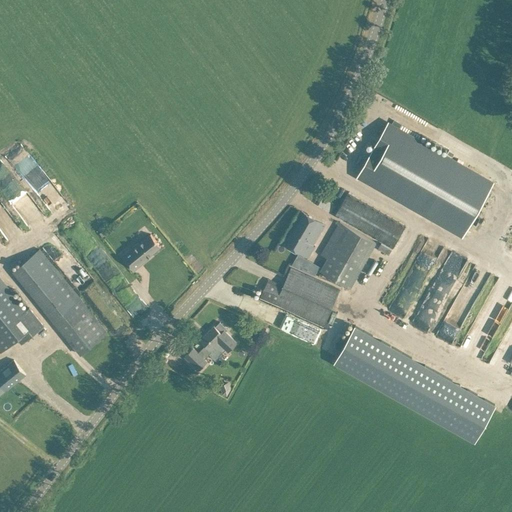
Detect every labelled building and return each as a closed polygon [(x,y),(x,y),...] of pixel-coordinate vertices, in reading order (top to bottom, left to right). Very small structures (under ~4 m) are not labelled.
[(511,193),(388,122),(358,175),(511,262),(511,193)] [(18,182),(6,188),(20,212),(32,205),(18,182)] [(348,192),(335,215),(343,220),(357,228),(393,248),(404,229),(405,226),(404,226),(356,198),(348,192)] [(325,224),(302,211),(293,226),(295,227),(285,244),(308,257),(315,246),(313,245),(325,224)] [(375,242),(340,221),(321,254),(328,258),(321,271),(350,287),(375,242)] [(137,242),(122,255),(134,270),(149,257),(148,256),(161,246),(151,233),(138,243),(137,242)] [(427,244),(396,312),(411,319),(443,251),(427,244)] [(81,353),(107,332),(40,249),(13,270),(81,353)] [(480,265),(443,336),(445,337),(441,345),(453,352),(494,272),(480,265)] [(268,279),(260,297),(269,301),(323,325),(339,288),(300,271),(291,267),(283,285),(268,279)] [(0,349),(2,351),(18,338),(22,344),(45,326),(30,307),(26,310),(6,285),(7,284),(0,275),(0,349)] [(482,362),(511,303),(511,293),(498,287),(467,347),(459,343),(456,348),(482,362)] [(413,327),(428,336),(448,302),(433,293),(413,327)] [(285,315),(279,328),(323,346),(325,340),(311,334),(314,327),(285,315)] [(336,357),(334,361),(475,441),(476,438),(496,403),(355,324),(336,357)] [(205,358),(209,354),(215,359),(226,349),(229,351),(237,342),(226,331),(223,333),(214,325),(200,340),(205,345),(198,352),(193,347),(184,356),(192,363),(199,370),(208,360),(205,358)] [(8,388),(26,374),(14,359),(0,370),(0,392),(8,387),(8,388)] [(228,382),(220,385),(222,391),(223,393),(226,395),(230,388),(228,382)]
